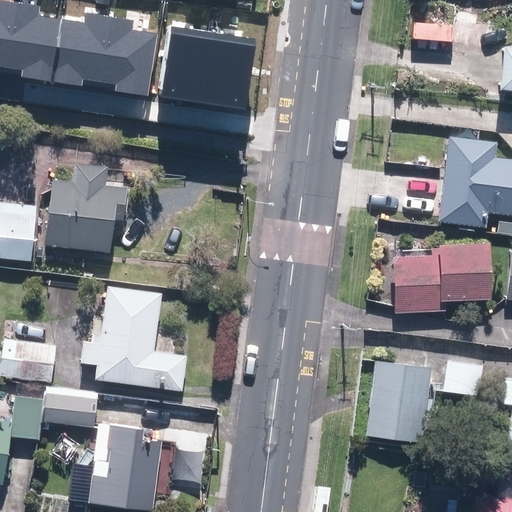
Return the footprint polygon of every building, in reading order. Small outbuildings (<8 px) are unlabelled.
[(0,0),(0,66),(5,67),(16,2),(0,0)] [(40,6),(16,2),(5,67),(23,70),(22,76),(50,81),(60,20),(38,17),(40,6)] [(98,82),(108,17),(87,13),(85,23),(64,20),(54,82),(83,86),(84,80),(98,82)] [(134,21),(108,17),(98,82),(116,85),(116,91),(148,96),(157,34),(133,31),(134,21)] [(454,28),(406,22),(403,46),(451,52),(454,28)] [(210,32),(168,25),(158,96),(199,102),(210,32)] [(256,38),(210,32),(199,102),(246,109),(256,38)] [(511,49),(499,49),(495,92),(511,93),(511,49)] [(511,160),(497,159),(498,143),(450,138),(440,222),(489,227),(491,214),(511,216),(511,160)] [(67,186),(43,185),(40,252),(104,255),(105,223),(121,224),(123,192),(101,191),(102,169),(68,167),(67,186)] [(0,262),(28,264),(30,206),(0,204),(0,262)] [(439,245),(439,256),(399,257),(401,313),(451,311),(451,301),(492,299),(489,243),(439,245)] [(97,364),(95,380),(184,389),(187,355),(155,351),(157,333),(162,293),(109,287),(103,342),(86,341),(83,363),(97,364)] [(53,345),(5,339),(0,377),(49,383),(53,345)] [(481,365),(445,361),(441,392),(477,396),(481,365)] [(430,368),(373,362),(365,438),(422,444),(430,368)] [(95,395),(47,390),(44,419),(92,424),(95,395)] [(0,484),(3,485),(10,434),(38,438),(43,400),(16,397),(12,422),(0,420),(0,484)] [(84,505),(103,505),(103,510),(139,511),(139,506),(148,507),(150,446),(132,445),(132,434),(101,433),(100,458),(85,457),(84,505)] [(511,511),(511,499),(474,495),(471,511),(511,511)]
